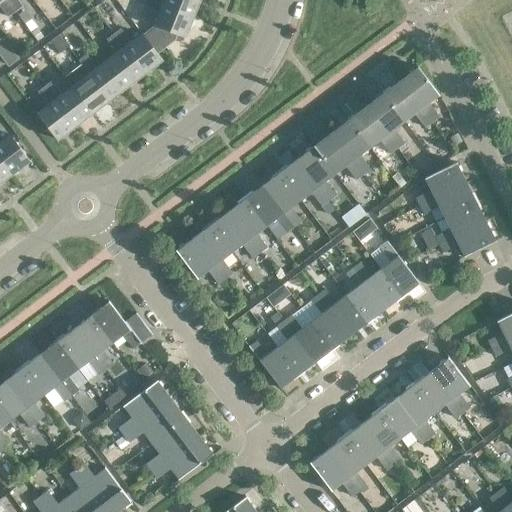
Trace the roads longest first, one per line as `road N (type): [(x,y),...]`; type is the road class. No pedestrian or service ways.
road 1 (residential): [(264,448),(511,268)]
road 2 (residential): [(99,224),(264,448)]
road 3 (tertiary): [(103,191),(243,76),(265,49),(281,0)]
road 4 (unclassified): [(511,205),(443,71)]
